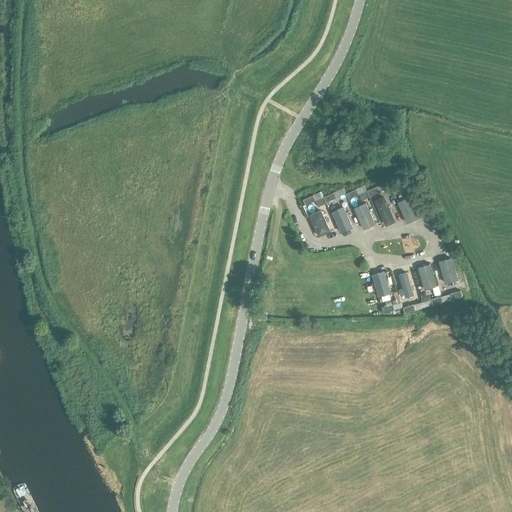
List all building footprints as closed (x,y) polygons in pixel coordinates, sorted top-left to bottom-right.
[(401,188),(399,183),(389,187),(391,192),(401,188)] [(369,196),(379,192),(377,186),(367,190),(369,196)] [(343,188),(333,192),(336,198),(346,193),(343,188)] [(348,199),(358,194),(356,189),(346,193),(348,199)] [(326,202),(336,198),(333,192),(323,197),(326,202)] [(305,205),(315,200),(313,195),(303,200),(305,205)] [(383,197),(375,201),(386,225),(394,221),(388,207),(383,197)] [(409,197),(398,202),(407,222),(418,217),(409,197)] [(365,203),(354,208),(364,229),(375,224),(365,203)] [(343,207),(332,212),(341,232),(352,227),(347,217),(343,207)] [(321,210),(310,215),(319,236),(330,231),(324,219),(321,210)] [(451,258),(439,261),(445,283),(457,279),(451,258)] [(430,264),(418,268),(425,289),(431,287),(437,286),(430,264)] [(384,271),(372,275),(378,296),(390,292),(384,271)] [(399,274),(406,297),(415,295),(408,272),(399,274)] [(462,296),(460,290),(450,293),(451,299),(462,296)] [(445,301),(443,295),(432,299),(434,304),(443,302),(445,301)] [(383,313),(394,310),(392,304),(382,307),(383,313)] [(415,310),(413,304),(403,307),(404,313),(415,310)]
